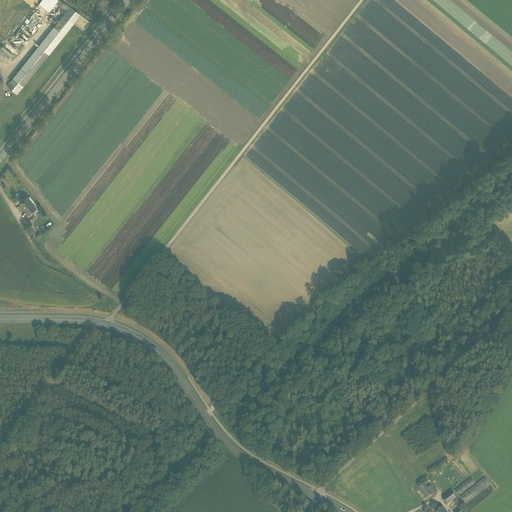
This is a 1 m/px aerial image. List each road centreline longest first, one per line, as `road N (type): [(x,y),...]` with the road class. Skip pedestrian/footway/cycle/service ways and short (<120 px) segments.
road 1 (track): [(361,0),(102,322)]
road 2 (track): [(511,145),(210,411)]
road 3 (primary): [(0,319),(102,322),(132,334),(179,376),(231,446),(316,496)]
road 4 (unclassified): [(511,314),(316,496)]
road 5 (tertiary): [(0,160),(128,0)]
